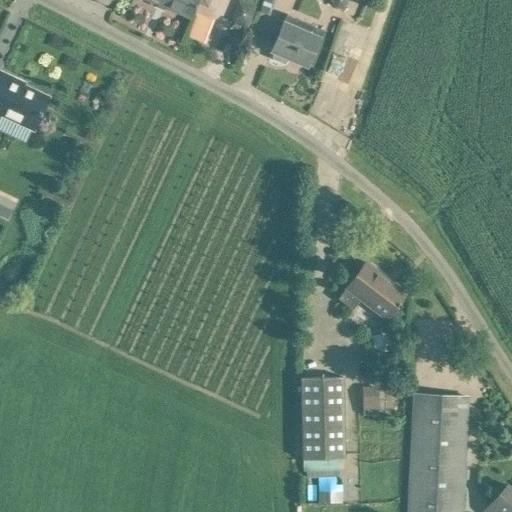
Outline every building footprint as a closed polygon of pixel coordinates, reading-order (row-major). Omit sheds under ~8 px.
[(130,0),(128,8),(183,31),(189,16),(150,0),(130,0)] [(153,0),(190,16),(197,0),(153,0)] [(329,0),(332,6),(344,10),(347,0),(329,0)] [(283,23),(271,51),(274,52),(273,58),(284,63),(288,58),(308,66),(320,39),(323,30),(287,15),(283,23)] [(202,55),(212,31),(192,22),(182,47),(202,55)] [(333,89),(339,69),(329,67),(324,86),(333,89)] [(0,113),(33,129),(48,97),(23,86),(15,82),(16,80),(0,72),(0,113)] [(354,307),(360,299),(387,318),(396,306),(398,307),(400,303),(399,302),(405,293),(365,262),(353,278),(339,297),(354,307)] [(389,327),(370,330),(374,353),(393,349),(389,327)] [(301,378),(302,460),(344,459),(342,377),(301,378)] [(378,387),(362,387),(362,415),(378,414),(378,387)] [(414,394),(413,414),(408,511),(460,511),(466,397),(414,394)] [(511,511),(511,490),(507,485),(493,500),(483,511),(511,511)]
